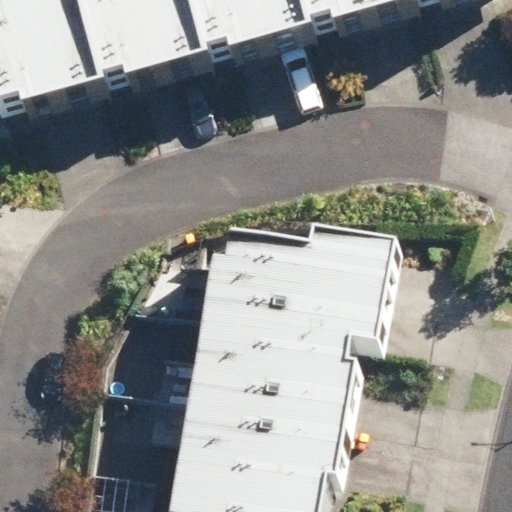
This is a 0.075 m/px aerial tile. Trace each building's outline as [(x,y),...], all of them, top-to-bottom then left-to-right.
[(0,102),(6,125),(110,98),(84,0),(27,0),(0,7),(0,102)] [(84,0),(110,98),(215,71),(196,0),(84,0)] [(196,0),(215,71),(320,44),(308,0),(196,0)] [(308,0),(320,44),(425,17),(420,0),(308,0)] [(420,0),(425,17),(489,0),(420,0)] [(223,267),(210,345),(359,370),(361,354),(386,359),(403,257),(324,243),(322,259),(244,245),(240,270),(223,267)] [(210,345),(192,447),(341,472),(359,370),(210,345)] [(192,447),(181,511),(334,511),(341,472),(192,447)]
